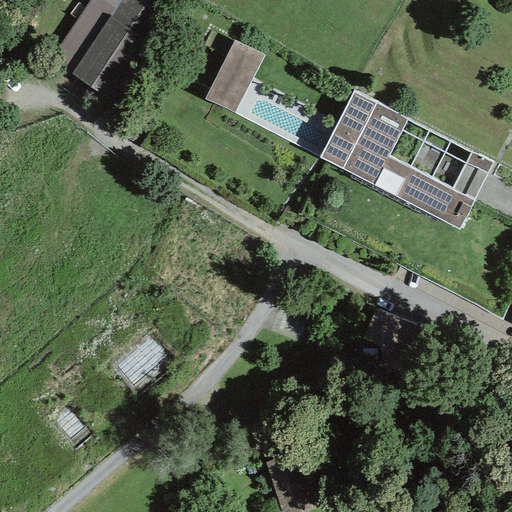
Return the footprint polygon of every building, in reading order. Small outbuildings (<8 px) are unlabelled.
[(88,0),(49,59),(117,105),(157,45),(131,27),(149,0),(88,0)] [(235,113),(265,56),(235,42),(207,99),(235,113)] [(493,162),(354,91),(319,158),(458,229),(493,162)] [(420,327),(377,308),(364,337),(384,346),(376,363),(398,374),(420,327)] [(302,448),(265,461),(283,511),(291,511),(321,501),(302,448)]
